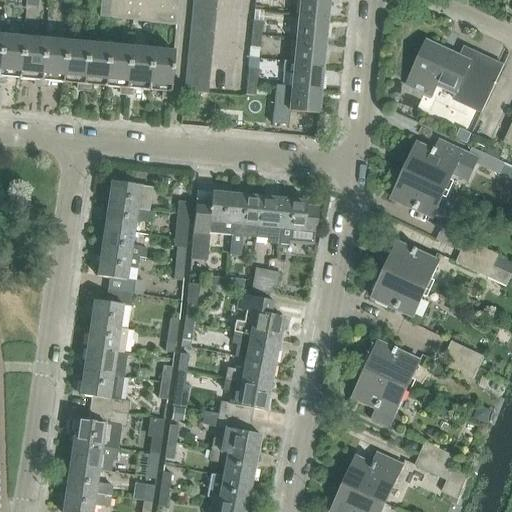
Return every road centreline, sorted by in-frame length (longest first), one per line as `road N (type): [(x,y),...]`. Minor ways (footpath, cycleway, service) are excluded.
road 1 (residential): [(20,511),(77,139)]
road 2 (unclassified): [(287,511),(349,167)]
road 3 (residential): [(349,167),(77,139)]
road 4 (unclassified): [(349,167),(369,0)]
